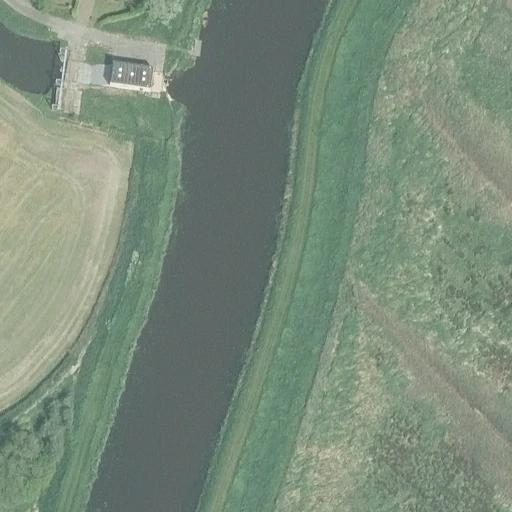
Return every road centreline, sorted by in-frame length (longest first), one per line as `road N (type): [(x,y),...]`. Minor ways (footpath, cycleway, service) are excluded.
road 1 (track): [(237,511),(273,410),(329,98),(360,0)]
road 2 (track): [(65,511),(162,159)]
